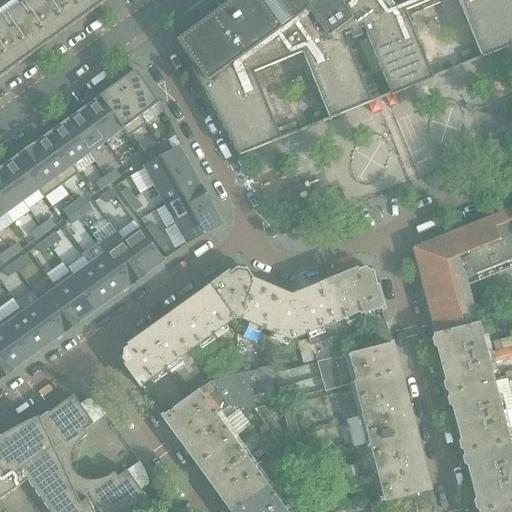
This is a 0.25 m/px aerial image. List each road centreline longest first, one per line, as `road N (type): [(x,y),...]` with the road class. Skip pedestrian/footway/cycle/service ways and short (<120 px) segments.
road 1 (residential): [(457,511),(384,231)]
road 2 (residential): [(245,226),(140,23)]
road 3 (residential): [(87,345),(207,511)]
road 4 (residential): [(87,345),(245,226)]
road 5 (tertiary): [(0,121),(140,23)]
road 6 (residential): [(245,226),(259,254),(283,270),(384,231)]
road 7 (residential): [(384,231),(511,177)]
